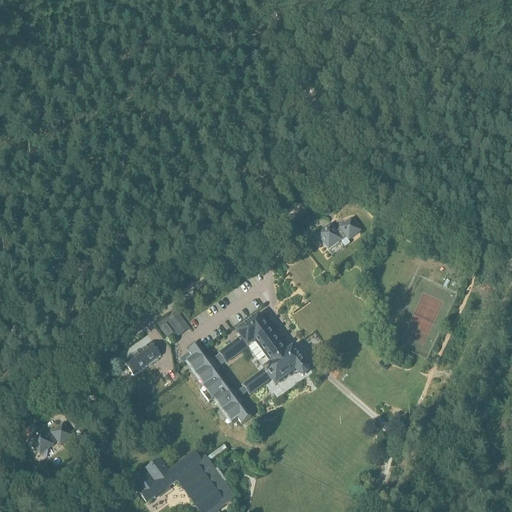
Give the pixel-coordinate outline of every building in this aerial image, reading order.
[(325,217),(331,212),(328,207),(321,212),(325,217)] [(329,251),(342,241),(346,238),(349,242),(361,232),(352,220),(339,229),(340,229),(336,232),(331,226),(317,236),(329,251)] [(283,249),(292,242),(290,239),(280,245),(283,249)] [(297,291),(307,288),(302,271),(292,274),(297,291)] [(167,339),(174,335),(173,334),(177,332),(180,336),(190,329),(177,312),(157,326),(167,339)] [(208,360),(199,347),(189,354),(193,358),(186,363),(204,387),(203,388),(213,401),(214,400),(232,425),(238,421),(242,425),(246,423),(251,419),(241,406),(244,404),(240,398),(248,393),(250,396),(272,380),(276,386),(296,371),(300,376),(303,377),(307,374),(307,371),(293,351),(286,356),(258,319),(238,334),(241,338),(220,354),(220,355),(213,360),(211,358),(208,360)] [(124,364),(133,377),(161,357),(151,343),(124,364)] [(111,368),(117,364),(112,356),(106,361),(111,368)] [(151,380),(161,392),(179,378),(169,366),(151,380)] [(297,373),(273,392),(271,390),(267,394),(273,401),(301,379),(297,373)] [(40,456),(54,446),(53,446),(57,443),(60,447),(73,437),(63,425),(51,434),(47,437),(42,430),(29,441),(40,456)] [(233,449),(241,442),(238,439),(230,446),(233,449)] [(223,480),(210,462),(207,458),(206,456),(200,460),(195,452),(169,472),(160,460),(132,480),(131,482),(139,493),(139,494),(146,505),(155,498),(156,500),(170,490),(169,488),(176,483),(197,511),(207,511),(220,503),(223,507),(236,498),(223,480)]
